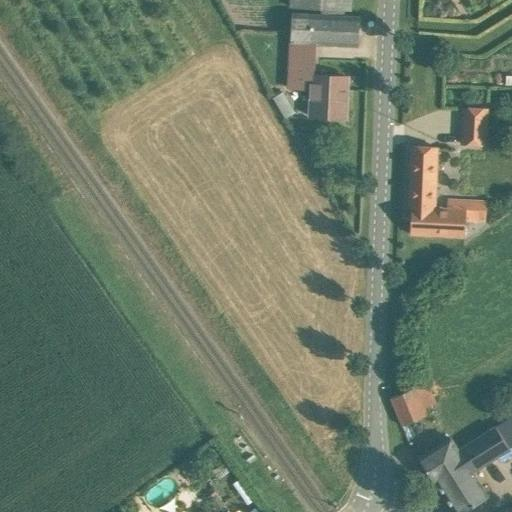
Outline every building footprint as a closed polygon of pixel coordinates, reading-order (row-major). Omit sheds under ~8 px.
[(290,0),(290,6),(332,8),(352,9),(352,0),(290,0)] [(292,12),(289,67),(313,70),(315,43),(338,45),(358,46),(359,16),(339,15),(292,12)] [(313,70),(289,67),(288,87),(312,87),(310,115),(325,116),(345,117),(348,76),(328,75),(313,74),(313,70)] [(488,109),(463,108),(461,143),(486,144),(488,109)] [(449,207),(434,207),(437,147),(411,146),(409,207),(412,207),(411,232),(464,235),(465,219),(485,220),(486,201),(449,199),(449,207)] [(391,398),(402,425),(421,417),(426,415),(423,409),(437,403),(428,382),(409,390),(391,398)] [(492,394),(482,400),(488,412),(499,406),(492,394)] [(419,457),(435,483),(437,483),(455,511),(462,511),(488,496),(472,471),(511,446),(498,425),(489,430),(459,450),(450,437),(419,457)]
